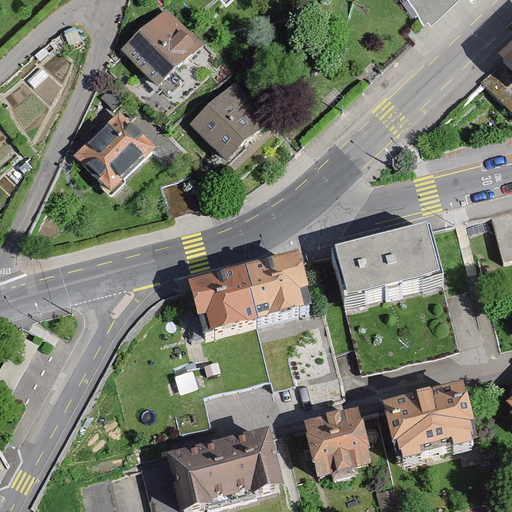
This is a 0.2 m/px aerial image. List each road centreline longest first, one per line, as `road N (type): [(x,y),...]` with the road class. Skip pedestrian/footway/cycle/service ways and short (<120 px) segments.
road 1 (residential): [(113,0),(98,58),(9,252),(14,302)]
road 2 (residential): [(308,201),(511,3)]
road 3 (residential): [(110,277),(101,328),(3,511)]
road 4 (unclassified): [(110,277),(248,238),(308,201)]
road 5 (residential): [(308,201),(339,212),(511,173)]
